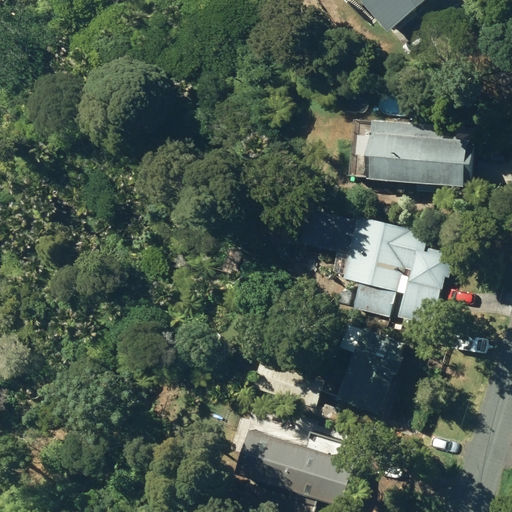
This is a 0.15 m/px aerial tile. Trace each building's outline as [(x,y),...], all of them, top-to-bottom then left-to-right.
[(370,0),(394,28),(427,0),(370,0)] [(373,174),(476,183),(481,122),(378,115),(373,174)] [(362,219),(313,207),(305,241),(353,253),(347,275),(368,281),(361,306),(393,315),(399,290),(408,292),(402,315),(434,324),(448,274),(452,275),(458,255),(427,246),(431,232),(363,213),(362,219)] [(343,394),(385,411),(401,370),(403,371),(410,355),(407,353),(412,341),(370,325),(343,394)] [(320,406),(328,379),(305,372),(296,398),(320,406)] [(345,506),(361,455),(256,422),(240,473),(267,482),(259,506),(277,511),(292,511),(299,492),(345,506)]
